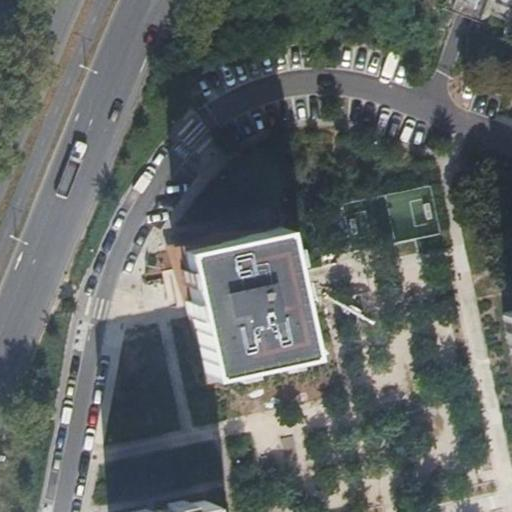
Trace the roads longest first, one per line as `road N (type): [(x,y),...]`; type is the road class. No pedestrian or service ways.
road 1 (residential): [(60,511),(102,306),(130,241),(197,129),(266,89),(328,81),(364,84),(511,138)]
road 2 (motorway): [(14,299),(98,152),(167,0)]
road 3 (secondary): [(14,299),(136,0)]
road 4 (secondary): [(68,0),(0,161)]
